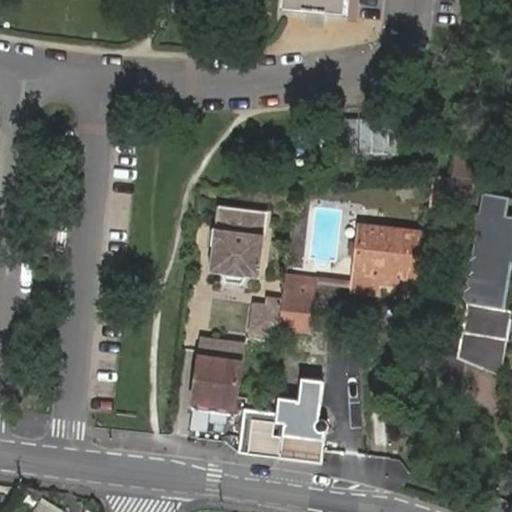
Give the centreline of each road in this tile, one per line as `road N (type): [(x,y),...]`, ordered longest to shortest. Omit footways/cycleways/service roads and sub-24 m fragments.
road 1 (residential): [(66,467),(105,80)]
road 2 (residential): [(105,80),(194,92),(351,82),(409,25),(412,0)]
road 3 (residential): [(23,70),(0,286)]
road 4 (tertiary): [(379,511),(173,474)]
